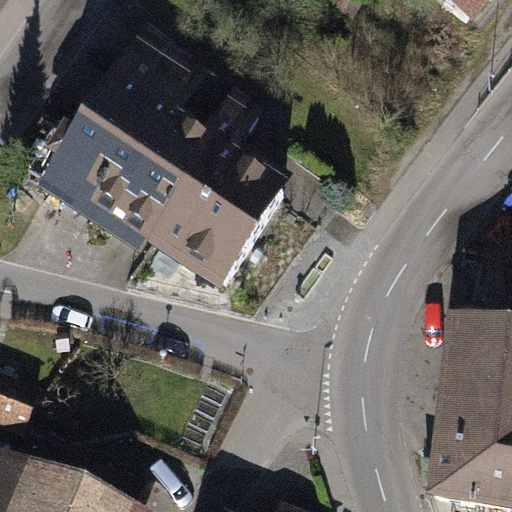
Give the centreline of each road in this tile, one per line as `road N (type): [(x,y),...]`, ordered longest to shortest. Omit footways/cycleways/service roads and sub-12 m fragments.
road 1 (residential): [(299,367),(0,276)]
road 2 (tertiary): [(511,133),(393,287),(364,374)]
road 3 (residential): [(215,511),(299,367)]
road 4 (residential): [(89,0),(0,130)]
road 5 (tertiary): [(364,374),(373,456),(391,511)]
